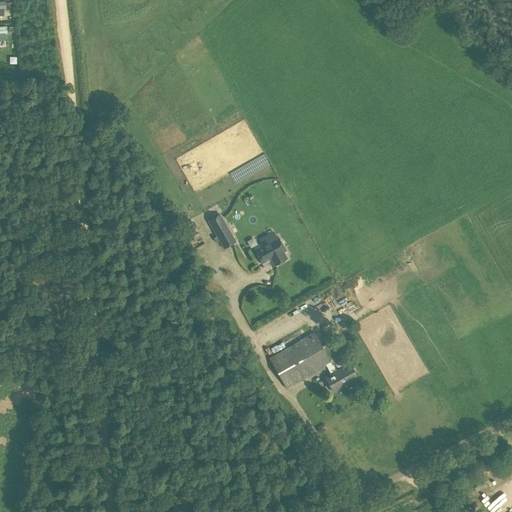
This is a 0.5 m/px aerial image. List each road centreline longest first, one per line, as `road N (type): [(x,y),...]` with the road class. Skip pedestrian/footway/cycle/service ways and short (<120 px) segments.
road 1 (track): [(109,511),(55,0)]
road 2 (unclassified): [(324,511),(511,419)]
